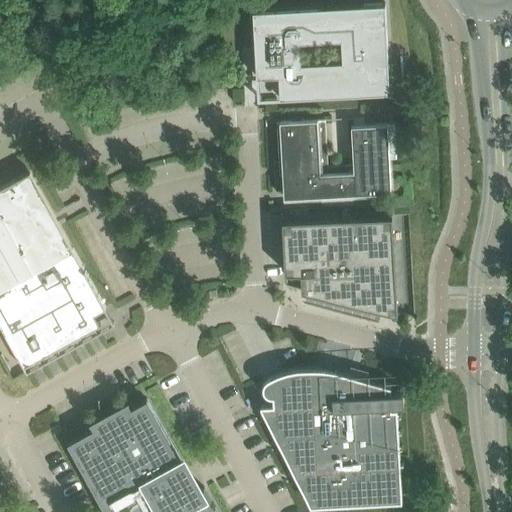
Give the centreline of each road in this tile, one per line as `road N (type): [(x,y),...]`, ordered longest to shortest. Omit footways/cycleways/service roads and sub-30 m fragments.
road 1 (secondary): [(478,11),(490,189),(476,268),(475,352)]
road 2 (unclassified): [(475,352),(407,349),(257,315)]
road 3 (unclassified): [(269,511),(174,332)]
road 4 (unclassified): [(252,123),(257,315)]
road 5 (unclassified): [(174,332),(8,423)]
road 6 (secondary): [(511,188),(508,7)]
road 7 (secondary): [(504,353),(511,193)]
road 8 (secondary): [(475,352),(490,511)]
road 9 (secondary): [(500,511),(504,353)]
